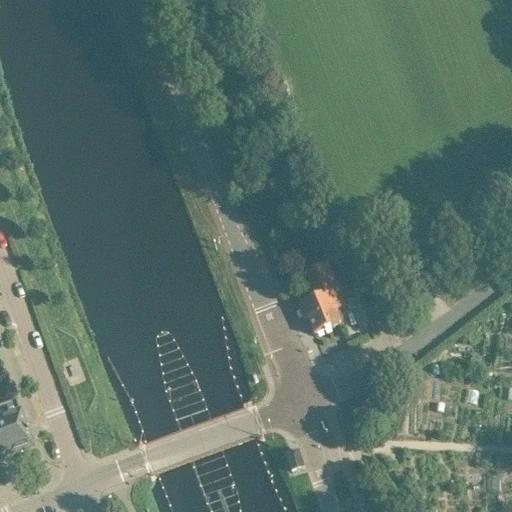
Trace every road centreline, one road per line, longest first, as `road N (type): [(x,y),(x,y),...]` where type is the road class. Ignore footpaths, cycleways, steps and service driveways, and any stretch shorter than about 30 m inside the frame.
road 1 (unclassified): [(300,403),(139,0)]
road 2 (unclassified): [(300,403),(409,349),(511,270)]
road 3 (residential): [(78,488),(0,251)]
road 4 (unclassified): [(78,488),(300,403)]
